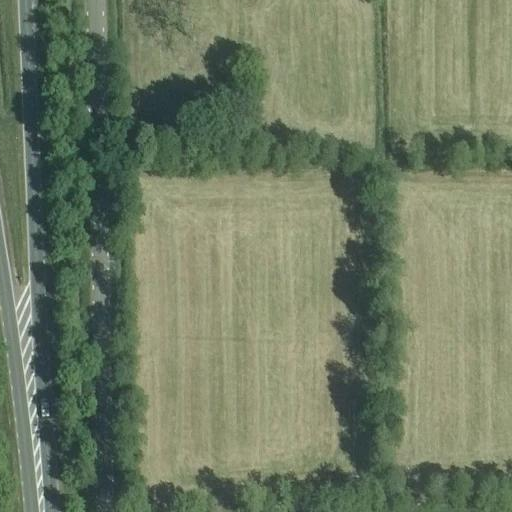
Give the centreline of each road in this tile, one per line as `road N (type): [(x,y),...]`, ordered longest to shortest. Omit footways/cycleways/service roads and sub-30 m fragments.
road 1 (unclassified): [(107,511),(93,0)]
road 2 (primary): [(38,472),(26,0)]
road 3 (primary): [(0,243),(38,472)]
